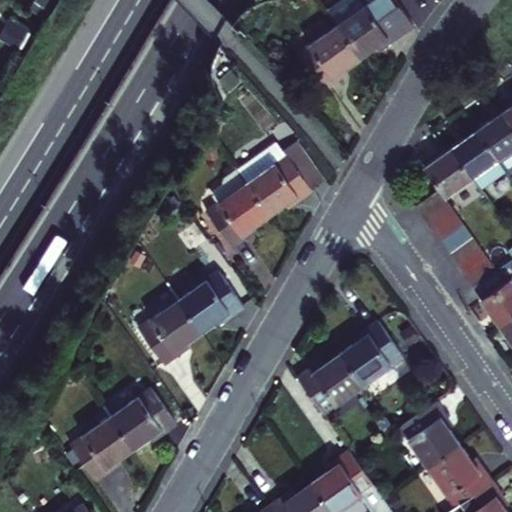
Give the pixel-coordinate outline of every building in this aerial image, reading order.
[(395,0),(380,0),(341,27),(364,59),(384,45),(386,49),(394,43),(415,29),(395,0)] [(364,59),(341,27),(301,54),(325,90),(341,80),(345,77),(343,73),(364,59)] [(502,161),(511,154),(511,120),(507,114),(494,123),(480,132),(502,161)] [(470,139),(454,150),(475,180),(502,161),(480,132),(470,139)] [(250,185),(273,216),(294,201),(297,205),(305,199),(325,184),(297,142),(288,149),(292,154),(285,158),(250,185)] [(250,185),(285,158),(275,145),(240,171),(250,185)] [(475,180),(454,150),(441,159),(428,169),(442,189),(449,198),(475,180)] [(482,190),(509,171),(502,161),(475,180),(482,190)] [(223,205),(212,213),(238,248),(248,241),(255,235),(253,232),(273,216),(250,185),(240,171),(230,181),(234,188),(219,199),(223,205)] [(442,189),(417,207),(426,219),(451,201),(449,198),(442,189)] [(435,231),(460,214),(451,201),(426,219),(435,231)] [(469,225),(460,214),(435,231),(443,243),(469,225)] [(452,255),(477,237),(469,225),(443,243),(452,255)] [(486,249),(477,237),(452,255),(460,267),(486,249)] [(469,279),(494,261),(486,249),(460,267),(469,279)] [(469,279),(477,290),(503,272),(494,261),(469,279)] [(511,265),(503,272),(511,283),(511,282),(511,265)] [(183,298),(206,331),(227,316),(230,320),(235,315),(248,306),(223,270),(183,298)] [(486,301),(511,283),(503,272),(477,290),(486,301)] [(495,314),(504,327),(511,321),(511,282),(511,283),(486,301),(495,314)] [(183,298),(143,326),(169,363),(181,354),(190,348),(187,344),(206,331),(183,298)] [(359,343),(345,353),(367,385),(407,357),(380,320),(361,334),(365,339),(359,343)] [(300,378),(327,415),(367,385),(345,353),(333,362),(324,368),(320,363),(300,378)] [(154,386),(116,415),(140,448),(159,434),(162,438),(167,434),(181,423),(154,386)] [(444,410),(436,400),(401,427),(431,468),(462,444),(447,423),(451,420),(444,410)] [(140,448),(116,415),(75,444),(102,481),(113,473),(123,466),(120,463),(140,448)] [(462,444),(431,468),(457,504),(493,478),(486,468),(480,460),(476,463),(462,444)] [(339,511),(341,511),(378,486),(359,459),(353,451),(345,456),(337,462),(339,465),(317,481),(339,511)] [(500,488),(493,478),(457,504),(463,511),(511,511),(503,500),(507,497),(500,488)] [(294,492),(275,505),(280,511),(339,511),(317,481),(305,489),(297,495),(294,492)] [(58,511),(93,511),(82,496),(58,511)]
